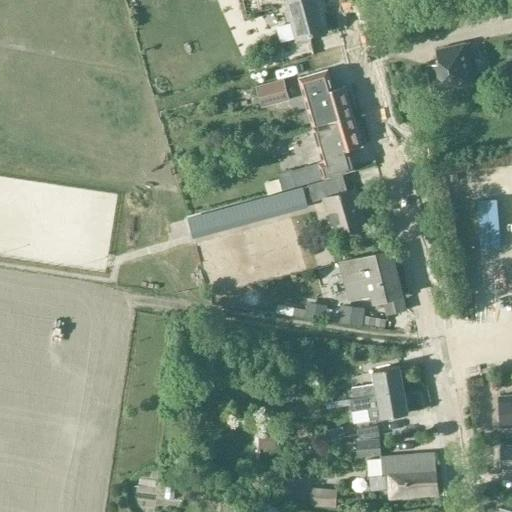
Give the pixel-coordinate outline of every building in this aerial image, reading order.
[(284,0),(296,41),(297,46),(312,42),(311,37),(329,32),(320,0),(284,0)] [(511,0),(500,0),(505,18),(511,16),(511,0)] [(430,70),(428,70),(433,89),(479,77),(478,76),(473,78),(464,40),(469,39),(469,38),(435,47),(438,59),(428,61),(430,70)] [(310,86),(321,124),(354,114),(345,84),(334,88),(328,68),(305,75),(308,87),(310,86)] [(290,100),(284,79),(256,86),(261,107),(290,100)] [(363,144),(354,114),(321,124),(315,126),(320,145),(322,145),(326,160),(293,169),(293,168),(278,173),(282,189),(325,176),(355,167),(351,153),(348,153),(347,149),(363,144)] [(451,182),(459,181),(458,173),(450,174),(451,182)] [(344,174),(310,184),(315,201),(326,198),(337,234),(369,224),(357,186),(348,189),(344,174)] [(285,192),(188,218),(192,232),(289,206),(285,192)] [(387,312),(407,307),(391,249),(341,263),(352,300),(369,295),(371,301),(383,298),(387,312)] [(401,312),(401,323),(417,322),(417,312),(401,312)] [(346,377),(350,399),(405,389),(401,365),(372,370),(374,383),(355,387),(353,376),(346,377)] [(409,413),(405,389),(350,399),(352,411),(378,406),(381,418),(409,413)] [(511,431),(511,401),(503,402),(505,432),(511,431)] [(380,436),(377,425),(356,430),(359,440),(380,436)] [(280,433),(259,433),(258,449),(279,450),(280,433)] [(358,452),(381,451),(380,439),(358,441),(358,452)] [(511,449),(502,450),(503,473),(511,472),(511,449)] [(381,459),(368,460),(369,475),(382,474),(389,474),(390,498),(436,495),(433,453),(381,457),(381,459)] [(331,489),(313,488),(311,505),(329,506),(331,489)]
